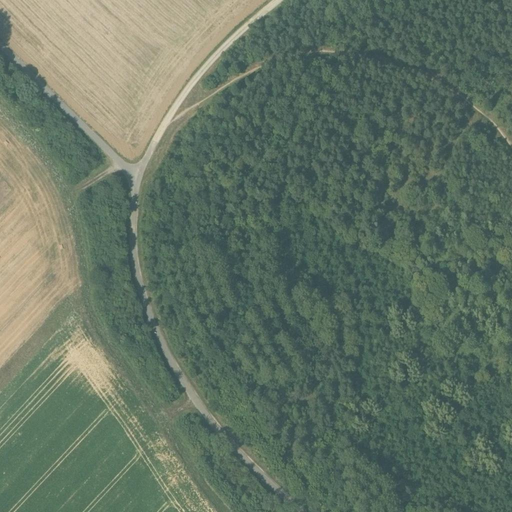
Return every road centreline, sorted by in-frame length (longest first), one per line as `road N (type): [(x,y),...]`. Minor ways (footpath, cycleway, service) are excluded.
road 1 (track): [(0,48),(134,177),(136,271),(176,372),(216,430),(299,511)]
road 2 (track): [(134,177),(187,87),(278,0)]
